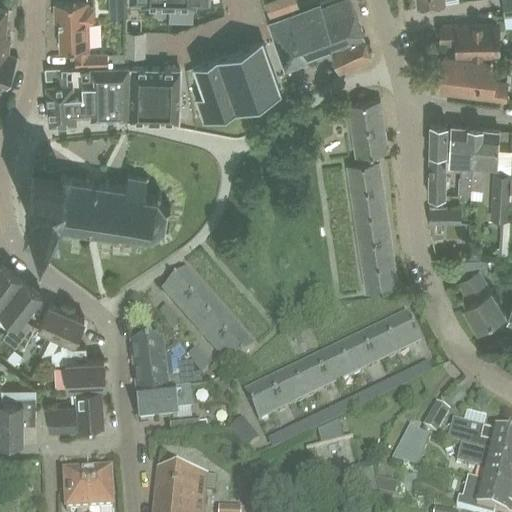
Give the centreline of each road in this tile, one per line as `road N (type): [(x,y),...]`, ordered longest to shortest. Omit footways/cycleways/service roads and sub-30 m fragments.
road 1 (residential): [(511,391),(466,353),(431,285),(413,218),(405,105)]
road 2 (residential): [(10,131),(4,206),(19,248),(101,315)]
road 3 (residential): [(229,152),(217,142),(148,127),(10,131)]
road 4 (residential): [(101,315),(199,241),(222,203),(229,152)]
road 5 (residential): [(229,152),(337,86),(397,72)]
road 6 (residential): [(36,0),(33,72),(10,131)]
road 7 (residential): [(125,438),(114,334),(101,315)]
road 8 (residential): [(0,449),(125,438)]
